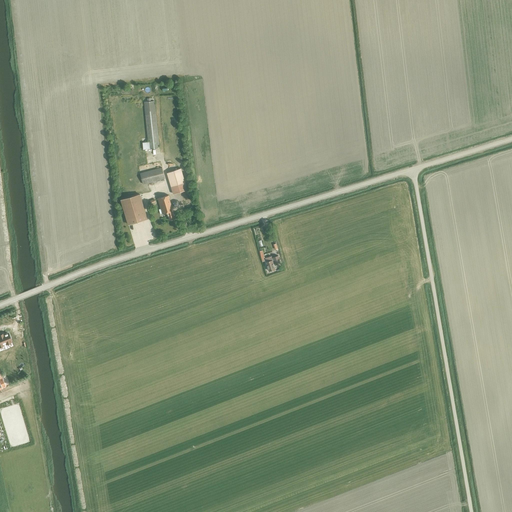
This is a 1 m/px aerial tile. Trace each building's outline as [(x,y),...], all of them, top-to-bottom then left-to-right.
[(143,142),(144,149),(160,147),(155,100),(145,101),(149,141),(143,142)] [(141,173),(144,184),(165,177),(162,167),(141,173)] [(167,172),(173,193),(182,191),(180,183),(182,183),(178,169),(167,172)] [(121,200),(128,224),(147,218),(140,194),(121,200)] [(170,220),(176,218),(169,195),(158,198),(163,214),(168,212),(170,220)] [(272,256),(265,258),(269,271),(275,269),(274,264),(275,264),(276,265),(281,263),(278,256),(273,257),(274,258),(272,258),(272,256)] [(3,344),(6,342),(6,344),(11,342),(10,341),(11,340),(8,333),(3,335),(3,333),(0,334),(0,346),(3,345),(3,344)]
